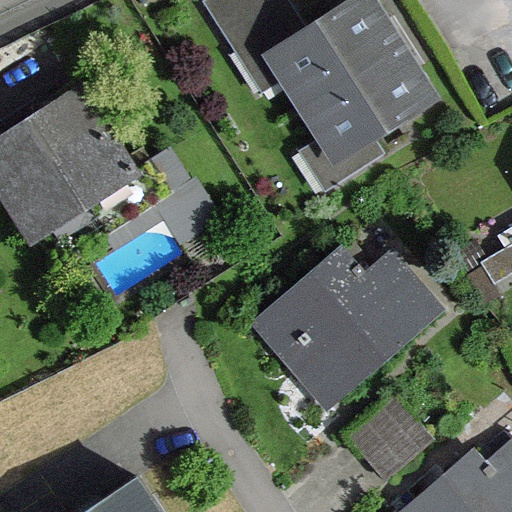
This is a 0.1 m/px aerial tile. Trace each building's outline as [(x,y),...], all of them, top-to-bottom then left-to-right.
[(359,0),(355,0),(303,34),(281,0),(205,0),(200,3),(232,53),(261,34),(273,53),(269,55),(302,107),(392,50),(359,0)] [(367,138),(424,101),(392,50),(302,107),(346,175),(377,155),(367,138)] [(122,169),(73,93),(0,140),(0,192),(29,239),(84,204),(103,233),(164,194),(145,163),(130,173),(126,167),(122,169)] [(349,270),(333,252),(252,322),(285,359),(303,343),(344,391),(435,312),(392,261),(363,286),(355,277),(361,272),(354,265),(349,270)] [(344,436),(363,459),(409,419),(390,397),(344,436)] [(428,442),(409,419),(363,459),(383,481),(428,442)] [(511,511),(511,452),(507,447),(480,470),(467,454),(399,511),(511,511)] [(155,511),(133,477),(78,511),(155,511)]
